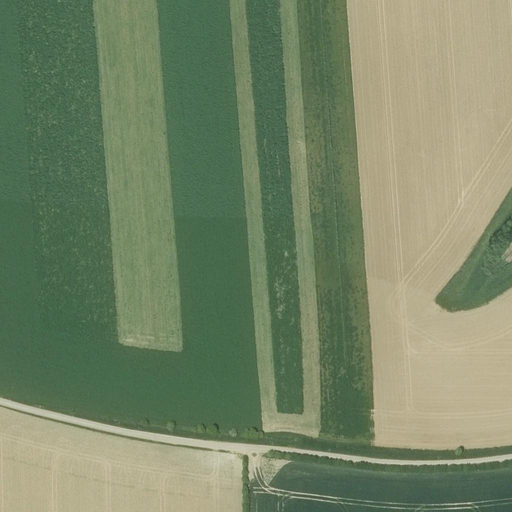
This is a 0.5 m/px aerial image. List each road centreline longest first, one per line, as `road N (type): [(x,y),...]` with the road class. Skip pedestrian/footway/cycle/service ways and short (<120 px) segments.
road 1 (track): [(511,458),(380,463),(217,446)]
road 2 (unclassified): [(217,446),(0,401)]
